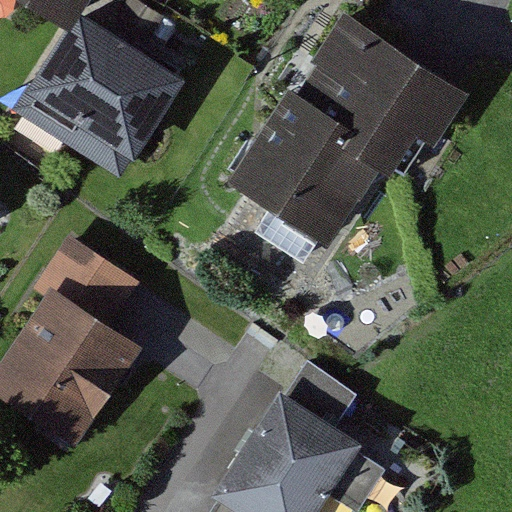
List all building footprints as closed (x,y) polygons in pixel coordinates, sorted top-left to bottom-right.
[(55,0),(70,10),(77,0),(55,0)] [(196,74),(101,3),(40,86),(135,156),(196,74)] [(456,77),(362,9),(248,166),(342,235),(456,77)] [(150,286),(84,241),(0,362),(0,370),(88,431),(149,342),(124,324),(150,286)] [(329,511),(378,444),(302,390),(215,511),(329,511)]
